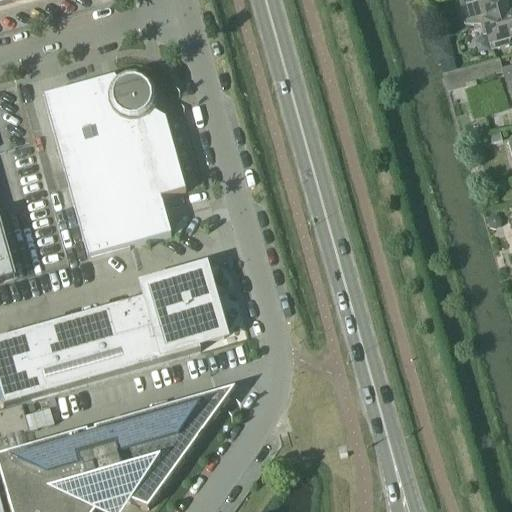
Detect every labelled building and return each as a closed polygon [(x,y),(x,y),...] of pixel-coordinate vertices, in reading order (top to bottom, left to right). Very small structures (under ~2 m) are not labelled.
[(0,0),(0,8),(28,0),(0,0)] [(482,38),(486,38),(490,53),(508,49),(509,42),(511,41),(511,17),(508,18),(503,0),(495,0),(458,10),(463,28),(479,28),(482,38)] [(511,68),(500,72),(497,62),(442,77),(447,95),(474,88),(472,83),(501,75),(509,104),(511,104),(511,68)] [(184,196),(164,124),(152,117),(155,109),(155,107),(155,100),(154,97),(151,91),(150,89),(144,84),(142,83),(135,81),(132,80),(125,81),(123,82),(116,85),(114,87),(103,93),(101,85),(41,102),(86,263),(170,240),(160,207),(159,203),(184,196)] [(0,273),(9,271),(0,237),(0,273)] [(145,301),(0,342),(0,401),(2,410),(198,354),(198,355),(199,354),(197,349),(223,341),(212,305),(215,304),(211,290),(208,291),(203,273),(142,290),(145,301)] [(234,393),(93,434),(94,436),(86,438),(86,436),(0,460),(0,481),(3,493),(4,493),(5,499),(8,511),(100,511),(125,505),(142,511),(147,511),(196,445),(196,444),(201,438),(234,393)] [(0,443),(28,436),(20,408),(0,414),(0,443)]
